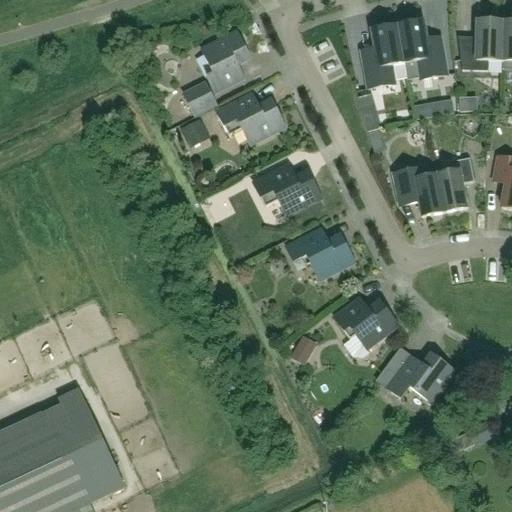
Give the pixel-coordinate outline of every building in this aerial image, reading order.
[(427,41),(423,22),(398,27),(404,65),(408,84),(420,82),(447,77),(440,39),(427,41)] [(462,72),(487,73),(488,63),(502,63),(503,23),(478,22),(477,39),(458,39),(462,72)] [(511,71),(511,23),(503,23),(502,63),(502,71),(511,71)] [(368,91),(395,86),(392,67),(404,65),(398,27),(372,31),(375,50),(361,52),(368,91)] [(214,77),(208,81),(215,95),(244,80),(238,67),(250,60),(236,34),(201,52),(214,77)] [(216,107),(205,85),(184,96),(194,117),(216,107)] [(285,129),(271,102),(259,109),(252,96),(217,114),(229,138),(242,131),(250,147),(285,129)] [(178,163),(209,146),(199,126),(168,143),(178,163)] [(506,186),(501,210),(511,211),(511,160),(498,158),(493,183),(506,186)] [(447,165),(449,174),(437,176),(445,215),(468,210),(463,186),(474,184),(470,160),(447,165)] [(278,202),(287,218),(322,200),(308,174),(296,180),(289,167),(253,185),(265,209),(278,202)] [(418,201),(422,219),(445,215),(437,176),(425,179),(423,169),(392,176),(397,199),(411,196),(418,201)] [(322,231),(286,249),(293,264),(306,257),(319,282),(354,265),(341,238),(328,244),(322,231)] [(360,301),(334,320),(350,342),(356,337),(367,351),(398,328),(380,304),(369,312),(360,301)] [(401,351),(376,383),(400,400),(409,388),(432,406),(456,374),(431,356),(423,367),(401,351)] [(0,511),(90,511),(88,507),(124,490),(78,392),(58,401),(61,408),(0,436),(0,511)]
